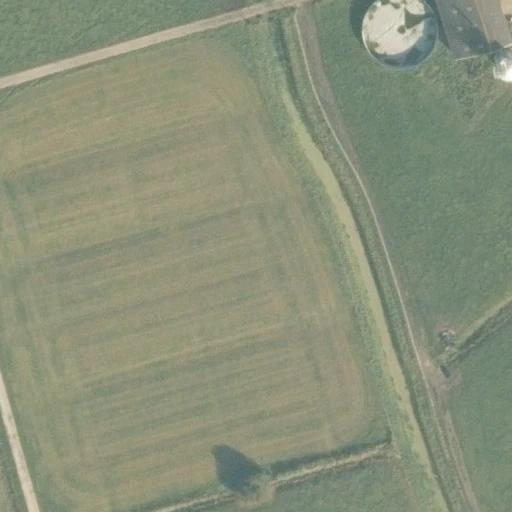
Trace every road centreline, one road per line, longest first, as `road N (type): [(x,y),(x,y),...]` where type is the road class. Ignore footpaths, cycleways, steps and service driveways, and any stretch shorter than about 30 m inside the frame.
road 1 (track): [(286,0),(0,83)]
road 2 (track): [(0,390),(33,511)]
